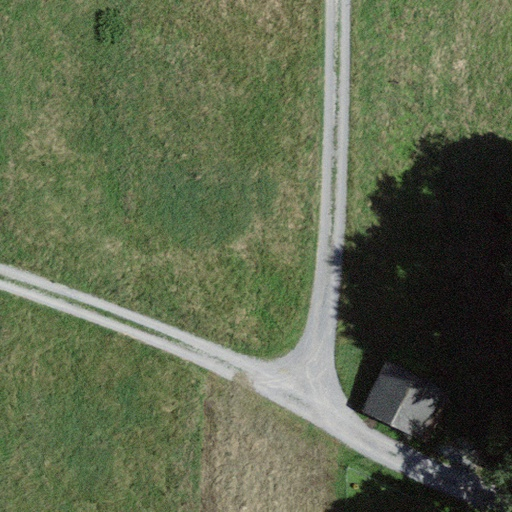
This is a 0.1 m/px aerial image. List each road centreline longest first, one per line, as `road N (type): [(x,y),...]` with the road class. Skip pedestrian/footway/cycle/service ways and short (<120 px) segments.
road 1 (track): [(337,0),(336,163),(309,397)]
road 2 (track): [(309,397),(0,269)]
road 3 (track): [(309,397),(406,457),(511,503)]
